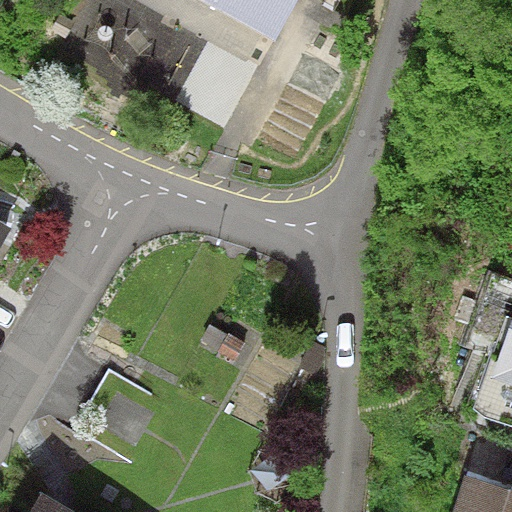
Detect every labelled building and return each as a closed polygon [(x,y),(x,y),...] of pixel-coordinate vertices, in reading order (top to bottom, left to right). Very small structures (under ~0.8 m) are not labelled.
[(190,0),(275,45),(299,0),(190,0)] [(0,251),(19,217),(0,207),(0,251)] [(511,299),(491,360),(511,367),(511,299)] [(246,342),(226,329),(210,319),(201,336),(218,345),(235,358),(246,342)] [(146,389),(108,366),(72,426),(110,448),(146,389)] [(511,511),(511,484),(463,470),(450,511),(511,511)] [(92,511),(35,477),(14,511),(92,511)]
